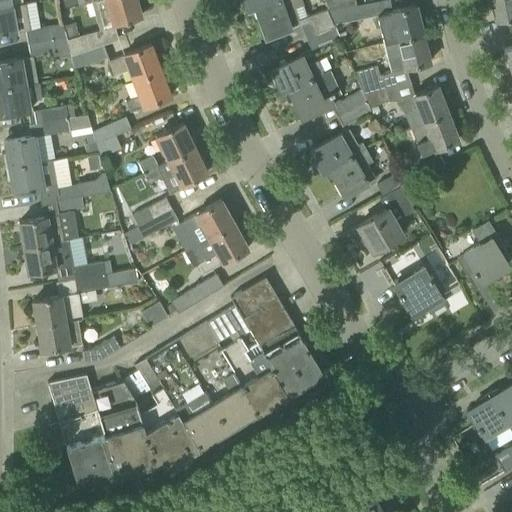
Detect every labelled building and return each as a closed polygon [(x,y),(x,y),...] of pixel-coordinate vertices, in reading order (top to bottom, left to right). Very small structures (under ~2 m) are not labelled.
[(98,27),(111,23),(139,15),(134,0),(90,0),(78,4),(78,6),(91,2),(98,27)] [(242,0),(246,10),(254,7),(276,0),(242,0)] [(300,0),(276,0),(254,7),(265,38),(301,25),(306,37),(335,26),(334,24),(329,11),(328,9),(298,20),(294,8),(302,5),(300,0)] [(324,0),(328,9),(329,11),(356,6),(354,0),(324,0)] [(511,18),(511,0),(488,0),(493,23),(511,18)] [(0,34),(25,30),(29,29),(24,4),(10,6),(10,5),(0,6),(0,34)] [(358,20),(356,6),(329,11),(334,24),(358,20)] [(376,15),(383,43),(420,34),(413,6),(376,15)] [(62,24),(64,37),(65,40),(78,36),(75,22),(62,24)] [(29,30),(29,29),(25,30),(28,43),(64,37),(62,24),(40,28),(29,30)] [(339,37),(335,26),(306,37),(311,49),(339,37)] [(78,36),(65,40),(66,46),(69,55),(102,44),(98,30),(78,36)] [(428,63),(420,34),(383,43),(390,72),(428,63)] [(28,43),(30,56),(32,56),(54,52),(56,58),(69,55),(66,46),(65,40),(64,37),(28,43)] [(131,80),(159,69),(150,43),(107,59),(113,74),(127,69),(131,80)] [(107,57),(102,44),(69,55),(73,69),(107,57)] [(511,75),(511,74),(511,45),(502,49),(511,75)] [(317,60),(304,65),(300,56),(270,69),(281,92),(287,89),(323,73),(317,60)] [(0,88),(23,84),(18,58),(0,61),(0,88)] [(384,88),(376,65),(354,72),(362,89),(364,94),(384,88)] [(169,95),(159,69),(131,80),(137,94),(125,99),(130,111),(169,95)] [(330,70),(323,73),(287,89),(300,118),(323,108),(324,109),(330,106),(337,118),(368,102),(364,94),(362,89),(340,101),(337,95),(341,93),(330,70)] [(40,81),(37,82),(23,84),(0,88),(0,115),(28,111),(26,101),(42,98),(40,81)] [(410,128),(411,129),(447,113),(436,86),(399,101),(404,113),(410,128)] [(389,101),(384,88),(364,94),(368,102),(370,106),(389,101)] [(368,107),(370,106),(368,102),(337,118),(342,128),(351,123),(352,124),(371,113),(368,107)] [(35,123),(42,122),(67,118),(64,105),(33,110),(35,123)] [(447,113),(411,129),(416,142),(415,142),(421,156),(458,141),(447,113)] [(42,122),(44,134),(49,133),(69,130),(69,129),(90,126),(86,114),(67,118),(42,122)] [(131,129),(125,116),(92,131),(95,141),(96,144),(115,135),(131,129)] [(181,123),(154,136),(166,161),(193,148),(181,123)] [(322,172),(328,169),(359,152),(346,129),(308,150),(322,172)] [(3,141),(8,167),(53,160),(49,133),(44,134),(33,136),(32,135),(3,141)] [(96,144),(98,152),(100,157),(121,148),(115,135),(96,144)] [(98,152),(96,144),(95,141),(89,143),(86,148),(87,154),(98,152)] [(205,173),(193,148),(166,161),(158,165),(143,172),(148,183),(161,177),(162,179),(172,174),(178,186),(205,173)] [(359,152),(328,169),(344,196),(374,179),(359,152)] [(143,172),(158,165),(153,155),(138,162),(143,172)] [(98,156),(87,158),(90,172),(101,170),(98,156)] [(68,158),(53,160),(8,167),(12,193),(41,189),(42,198),(53,196),(53,200),(81,196),(110,191),(104,172),(102,172),(94,179),(79,182),(79,183),(73,184),(68,158)] [(418,162),(397,173),(402,185),(423,174),(418,162)] [(402,185),(397,173),(376,184),(382,195),(397,187),(402,185)] [(397,187),(382,195),(378,198),(384,210),(357,226),(372,252),(401,236),(393,221),(412,211),(397,187)] [(58,214),(58,213),(73,210),(83,209),(81,196),(53,200),(55,214),(58,214)] [(129,230),(171,208),(165,197),(123,219),(129,230)] [(233,224),(218,199),(182,219),(188,229),(198,223),(207,238),(233,224)] [(130,244),(177,219),(171,208),(129,230),(124,233),(130,244)] [(58,215),(58,214),(55,214),(17,222),(21,247),(63,240),(59,215),(58,215)] [(479,282),(506,266),(489,238),(495,235),(487,221),(470,230),(478,244),(462,254),(463,256),(456,260),(465,276),(471,273),(474,276),(475,275),(479,282)] [(201,273),(246,248),(233,224),(207,238),(196,244),(204,258),(195,263),(201,273)] [(66,265),(66,267),(72,266),(68,239),(63,240),(21,247),(26,273),(66,265)] [(104,273),(112,271),(109,260),(102,261),(104,273)] [(66,267),(68,279),(104,273),(102,261),(86,264),(72,266),(66,267)] [(391,283),(392,285),(410,315),(424,306),(428,312),(444,303),(421,265),(391,283)] [(82,317),(78,292),(95,288),(95,290),(137,282),(134,267),(112,271),(104,273),(68,279),(55,282),(57,295),(31,300),(36,325),(82,317)] [(215,272),(169,299),(176,311),(222,283),(215,272)] [(275,296),(264,278),(263,278),(231,297),(235,305),(233,306),(240,316),(275,296)] [(320,372),(275,296),(240,316),(248,331),(255,343),(285,393),(320,372)] [(157,302),(141,311),(149,326),(165,316),(157,302)] [(240,336),(248,331),(240,316),(233,306),(204,323),(256,411),(285,393),(255,343),(247,348),(240,336)] [(36,325),(40,350),(81,343),(77,319),(82,318),(82,317),(36,325)] [(226,429),(256,411),(204,323),(175,340),(226,429)] [(81,350),(83,362),(98,360),(120,346),(113,336),(92,348),(81,350)] [(196,447),(226,429),(175,340),(145,359),(196,447)] [(167,465),(196,447),(145,359),(134,365),(158,403),(138,415),(152,463),(163,460),(167,465)] [(45,381),(45,383),(75,485),(114,475),(89,387),(85,374),(45,381)] [(138,415),(132,397),(122,379),(89,387),(114,475),(152,463),(138,415)] [(511,383),(491,397),(507,424),(511,432),(511,383)] [(483,437),(507,424),(491,397),(468,410),(483,437)] [(511,444),(494,456),(504,472),(511,466),(511,444)] [(348,511),(347,511),(381,511),(373,497),(348,511)]
